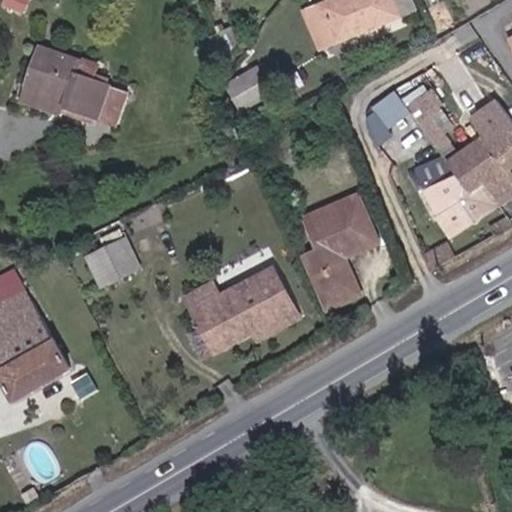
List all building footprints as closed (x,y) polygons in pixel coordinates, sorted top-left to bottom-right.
[(26,11),(30,0),(4,0),(5,1),(26,11)] [(394,19),(385,0),(341,0),(301,17),(316,51),(394,19)] [(94,61),(53,42),(38,78),(78,97),(75,103),(105,116),(119,83),(91,70),(94,61)] [(231,80),(241,108),(261,101),(251,73),(231,80)] [(450,165),(441,164),(468,201),(476,195),(490,214),(511,199),(511,174),(507,165),(511,162),(511,116),(491,87),(446,118),(470,153),(450,165)] [(452,238),(490,214),(476,195),(468,201),(441,164),(397,182),(406,199),(430,189),(442,214),(438,216),(452,238)] [(343,255),(341,248),(373,234),(359,201),(295,228),(328,307),(360,295),(343,255)] [(343,255),(375,240),(373,234),(341,248),(343,255)] [(145,274),(131,240),(123,244),(137,277),(145,274)] [(105,291),(137,277),(123,244),(90,259),(105,291)] [(203,328),(190,333),(202,357),(285,313),(268,277),(196,314),(203,328)] [(0,370),(16,399),(71,367),(29,291),(0,304),(0,370)]
